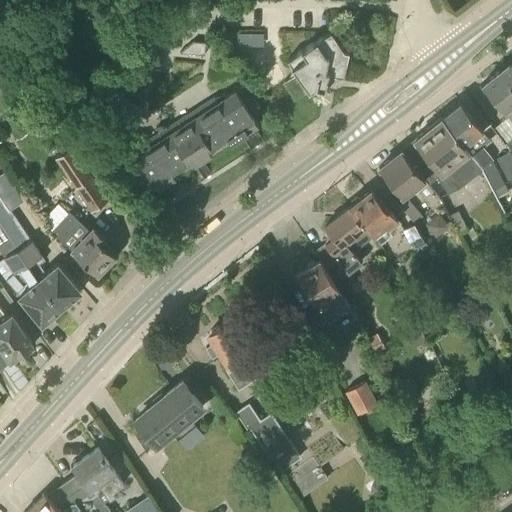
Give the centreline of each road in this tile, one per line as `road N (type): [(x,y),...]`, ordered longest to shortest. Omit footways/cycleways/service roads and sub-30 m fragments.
road 1 (secondary): [(0,461),(190,261),(343,141)]
road 2 (secondary): [(445,62),(379,100),(343,141)]
road 3 (secondary): [(343,141),(392,116),(445,62)]
